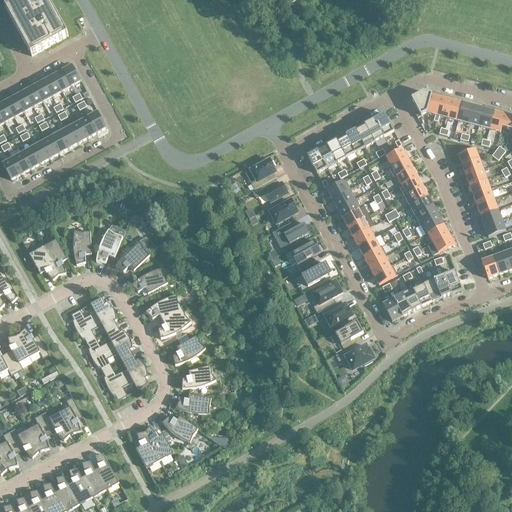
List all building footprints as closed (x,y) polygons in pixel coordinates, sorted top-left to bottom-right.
[(58,19),(47,0),(18,0),(5,8),(32,57),(64,40),(61,34),(65,31),(61,23),(55,26),(53,22),(58,19)] [(72,88),(82,83),(72,66),(63,72),(72,88)] [(62,93),(72,88),(63,72),(53,77),(62,93)] [(53,99),(62,93),(53,77),(44,82),(53,99)] [(43,104),(53,99),(44,82),(34,87),(43,104)] [(34,109),(43,104),(34,87),(25,92),(34,109)] [(24,114),(34,109),(25,92),(15,98),(24,114)] [(423,93),(412,100),(418,111),(421,117),(427,114),(432,96),(423,93)] [(432,96),(427,114),(435,116),(437,117),(442,98),(432,96)] [(15,119),(24,114),(15,98),(6,103),(15,119)] [(437,117),(439,117),(448,120),(453,101),(442,98),(437,117)] [(448,120),(458,122),(463,104),(453,101),(448,120)] [(0,114),(5,125),(15,119),(6,103),(0,105),(0,114)] [(458,122),(469,125),(474,107),(463,104),(458,122)] [(469,125),(479,128),(484,110),(474,107),(469,125)] [(479,128),(490,131),(494,112),(484,110),(479,128)] [(490,131),(500,134),(502,128),(505,115),(494,112),(490,131)] [(107,129),(98,113),(88,118),(97,135),(107,129)] [(384,115),(374,121),(384,138),(394,133),(384,115)] [(502,128),(511,130),(511,117),(505,115),(502,128)] [(88,118),(78,123),(88,140),(97,135),(88,118)] [(374,121),(365,126),(375,144),(384,138),(374,121)] [(78,123),(69,129),(78,145),(88,140),(78,123)] [(365,148),(365,149),(375,144),(365,126),(355,131),(365,148)] [(69,129),(60,134),(69,150),(78,145),(69,129)] [(346,135),(346,136),(355,153),(365,148),(355,131),(355,130),(355,131),(346,136),(346,135)] [(60,134),(50,139),(59,156),(69,150),(60,134)] [(356,154),(355,153),(346,136),(336,141),(346,159),(356,154)] [(50,139),(41,144),(50,161),(59,156),(50,139)] [(337,164),(346,159),(336,141),(327,146),(337,164)] [(41,144),(31,149),(40,166),(50,161),(41,144)] [(327,146),(318,152),(327,169),(337,164),(327,146)] [(31,149),(22,154),(31,171),(40,166),(31,149)] [(408,160),(403,150),(386,159),(391,169),(408,160)] [(480,161),(476,150),(458,157),(462,167),(480,161)] [(318,152),(308,157),(317,175),(327,169),(318,152)] [(22,154),(12,160),(21,176),(31,171),(22,154)] [(12,160),(2,165),(11,182),(21,176),(12,160)] [(391,169),(397,178),(413,169),(408,160),(391,169)] [(483,171),(480,161),(462,167),(466,177),(483,171)] [(270,162),(252,172),(247,175),(252,185),(257,183),(258,183),(260,182),(263,187),(274,181),(271,176),(275,174),(273,170),(274,169),(270,162)] [(397,178),(402,188),(418,178),(413,169),(397,178)] [(487,181),(483,171),(466,177),(469,187),(487,181)] [(402,188),(407,197),(424,188),(418,178),(402,188)] [(287,193),(289,192),(285,185),(283,186),(282,184),(277,186),(274,181),(263,187),(253,193),(257,200),(265,195),(271,204),(288,195),(287,193)] [(491,191),(487,181),(469,187),(473,198),(491,191)] [(349,192),(343,182),(327,191),(332,201),(349,192)] [(407,197),(412,207),(429,197),(424,188),(407,197)] [(495,201),(491,191),(473,198),(477,208),(495,201)] [(332,201),(337,210),(354,201),(349,192),(332,201)] [(412,207),(417,216),(434,207),(429,197),(412,207)] [(277,225),(297,214),(295,210),(296,209),(292,202),(288,204),(286,201),(277,206),(279,209),(271,214),(277,225)] [(337,210),(343,220),(359,211),(354,201),(337,210)] [(498,211),(495,201),(477,208),(481,218),(498,211)] [(129,203),(126,210),(132,213),(135,205),(129,203)] [(417,216),(423,225),(439,216),(434,207),(417,216)] [(137,208),(133,218),(140,220),(144,210),(137,208)] [(251,209),(246,212),(250,219),(255,216),(251,209)] [(343,220),(348,229),(364,220),(359,211),(343,220)] [(484,228),(502,221),(498,211),(481,218),(484,228)] [(423,225),(428,235),(444,226),(439,216),(423,225)] [(348,229),(353,239),(370,230),(364,220),(348,229)] [(502,221),(484,228),(488,239),(506,232),(502,221)] [(297,242),(310,234),(304,224),(294,230),(291,224),(272,234),(281,250),(290,245),(291,248),(298,244),(297,242)] [(428,235),(433,244),(450,235),(444,226),(428,235)] [(353,239),(358,248),(375,239),(370,230),(353,239)] [(115,260),(123,239),(116,236),(109,232),(107,235),(104,239),(103,241),(102,243),(101,247),(100,249),(99,251),(98,255),(97,260),(97,264),(106,265),(109,257),(115,260)] [(92,256),(91,234),(83,234),(75,233),(74,235),(74,239),(74,241),(73,244),(73,248),(74,251),(74,256),(75,259),(76,263),(76,265),(77,267),(86,264),(85,256),(92,256)] [(433,244),(438,254),(455,245),(450,235),(433,244)] [(358,248),(363,258),(380,249),(375,239),(358,248)] [(57,241),(43,249),(59,277),(66,275),(66,273),(65,270),(63,266),(62,264),(68,261),(57,241)] [(292,255),(301,271),(313,265),(310,259),(320,254),(314,242),(292,255)] [(134,273),(150,257),(145,252),(141,245),(137,247),(133,249),(132,251),(130,252),(127,255),(124,258),(121,261),(120,263),(118,265),(116,269),(124,274),(130,268),(134,273)] [(28,246),(25,248),(41,276),(46,273),(47,275),(50,279),(53,283),(59,277),(43,249),(33,254),(28,246)] [(363,258),(369,267),(385,258),(380,249),(363,258)] [(511,250),(502,255),(509,272),(511,271),(511,250)] [(502,255),(492,258),(499,276),(509,272),(502,255)] [(369,267),(374,277),(390,268),(385,258),(369,267)] [(481,262),(488,280),(499,276),(492,258),(481,262)] [(305,283),(308,289),(332,276),(326,264),(316,270),(313,265),(301,271),(292,276),(298,287),(305,283)] [(374,277),(379,287),(396,278),(390,268),(374,277)] [(18,299),(3,271),(0,272),(0,298),(5,307),(0,298),(5,295),(6,297),(8,300),(10,302),(12,305),(18,299)] [(148,296),(168,285),(164,279),(162,271),(158,272),(156,272),(154,273),(150,275),(146,277),(142,279),(138,282),(135,284),(132,287),(138,294),(145,290),(148,296)] [(444,276),(452,295),(462,291),(455,272),(444,276)] [(434,281),(442,299),(452,295),(444,276),(434,281)] [(442,299),(434,281),(423,285),(432,304),(442,299)] [(336,283),(313,295),(319,306),(314,309),(318,315),(336,305),(334,301),(343,296),(340,290),(337,284),(336,283)] [(413,290),(422,308),(432,304),(423,285),(413,290)] [(413,290),(403,295),(412,313),(422,308),(413,290)] [(403,295),(393,300),(402,318),(412,313),(403,295)] [(160,317),(163,322),(183,311),(179,305),(177,297),(173,298),(171,299),(168,300),(164,302),(160,304),(157,306),(153,308),(149,311),(146,314),(153,321),(160,317)] [(105,305),(102,300),(91,306),(95,314),(85,319),(81,311),(71,316),(74,321),(73,322),(73,323),(74,326),(75,327),(76,330),(77,332),(114,312),(113,310),(112,308),(111,307),(109,305),(108,305),(107,304),(105,305)] [(402,318),(393,300),(383,306),(392,323),(402,318)] [(338,304),(323,313),(326,317),(325,317),(332,328),(339,325),(340,326),(348,322),(347,320),(353,317),(349,310),(347,310),(345,306),(341,309),(338,304)] [(186,318),(183,311),(163,322),(166,328),(159,331),(161,341),(165,340),(167,339),(169,338),(173,336),(177,334),(181,332),(185,330),(188,327),(191,324),(186,318)] [(115,314),(114,312),(77,332),(78,335),(80,337),(82,339),(83,340),(84,341),(85,341),(87,345),(96,340),(92,332),(102,327),(106,335),(118,328),(115,323),(117,322),(117,321),(117,320),(117,318),(116,316),(115,314)] [(357,324),(335,336),(344,351),(354,345),(352,341),(363,335),(357,324)] [(121,334),(118,328),(106,335),(111,342),(101,348),(96,340),(87,345),(90,350),(89,350),(89,351),(90,354),(90,355),(91,358),(92,361),(130,340),(129,338),(128,337),(126,335),(125,334),(123,333),(121,334)] [(20,336),(18,337),(30,359),(40,354),(43,360),(50,357),(39,337),(33,340),(32,338),(29,334),(27,333),(25,331),(20,336)] [(30,359),(18,337),(16,338),(9,340),(10,344),(11,350),(12,352),(7,355),(18,374),(24,371),(20,364),(30,359)] [(325,337),(317,342),(320,349),(329,344),(325,337)] [(197,338),(177,349),(180,354),(173,358),(176,367),(180,366),(182,365),(184,365),(186,364),(188,363),(192,361),(196,359),(199,356),(203,354),(206,351),(200,345),(197,338)] [(131,342),(130,340),(92,361),(94,363),(96,366),(97,368),(98,369),(99,370),(100,369),(103,374),(112,369),(108,361),(118,355),(122,363),(133,357),(130,351),(133,350),(133,349),(132,348),(132,346),(132,344),(131,342)] [(355,347),(343,353),(353,371),(363,366),(364,367),(373,363),(372,361),(374,360),(369,351),(368,352),(366,347),(357,352),(355,347)] [(0,375),(8,371),(12,378),(18,374),(7,355),(1,357),(0,356),(0,355),(0,375)] [(136,362),(133,357),(122,363),(126,371),(116,376),(112,369),(103,374),(105,378),(104,379),(104,380),(105,383),(106,384),(107,387),(108,389),(146,369),(145,367),(143,365),(142,364),(140,362),(139,362),(138,361),(136,362)] [(212,375),(211,368),(189,373),(190,379),(183,381),(183,391),(185,391),(187,391),(191,390),(196,390),(200,389),(202,388),(204,388),(208,386),(212,385),(216,383),(212,375)] [(147,370),(146,369),(108,389),(109,392),(111,394),(112,395),(114,397),(115,398),(116,397),(118,402),(128,397),(123,389),(133,384),(138,392),(149,386),(146,380),(148,379),(148,378),(148,377),(148,375),(147,373),(147,370)] [(345,376),(338,380),(343,390),(350,387),(345,376)] [(61,380),(55,383),(59,390),(65,386),(61,380)] [(210,408),(212,401),(189,396),(188,403),(180,401),(176,410),(180,412),(185,413),(189,414),(193,415),(197,416),(201,416),(206,417),(210,416),(210,408)] [(83,419),(73,399),(66,402),(70,409),(60,414),(72,436),(74,435),(81,433),(80,429),(79,424),(78,422),(83,419)] [(243,406),(241,413),(248,414),(249,408),(243,406)] [(47,413),(41,416),(51,436),(57,433),(58,435),(61,439),(62,440),(65,442),(70,437),(72,436),(60,414),(50,420),(47,413)] [(51,436),(41,416),(35,420),(38,426),(28,432),(40,453),(42,452),(50,451),(49,447),(48,444),(47,441),(46,439),(51,436)] [(193,437),(198,431),(180,418),(176,423),(170,418),(163,424),(164,426),(166,428),(168,431),(172,434),(175,436),(179,439),(181,440),(183,441),(187,443),(191,445),(193,437)] [(150,429),(145,434),(160,463),(174,455),(167,444),(163,436),(158,438),(157,437),(155,434),(153,432),(150,429)] [(15,430),(9,434),(20,453),(25,450),(26,452),(29,455),(30,457),(33,460),(39,454),(40,453),(28,432),(19,437),(15,430)] [(166,432),(162,434),(163,436),(167,444),(171,441),(166,432)] [(20,453),(9,434),(8,434),(4,436),(3,437),(7,443),(0,447),(0,454),(9,471),(11,470),(18,468),(17,463),(16,460),(15,458),(14,456),(20,453)] [(160,463),(145,434),(137,436),(138,439),(139,441),(140,446),(141,447),(136,450),(147,470),(160,463)] [(214,439),(214,443),(224,450),(233,442),(228,440),(214,439)] [(0,475),(1,477),(7,472),(9,471),(0,454),(0,475)] [(120,485),(104,456),(96,458),(97,462),(98,465),(100,468),(101,470),(96,472),(91,464),(90,464),(106,492),(120,485)] [(184,457),(178,460),(183,470),(188,468),(184,457)] [(106,492),(90,464),(83,466),(84,469),(85,472),(86,475),(87,477),(82,480),(78,471),(77,471),(93,499),(106,492)] [(93,499),(77,471),(70,473),(71,476),(72,479),(73,482),(74,484),(69,487),(64,478),(80,507),(93,499)] [(69,511),(80,507),(64,478),(57,480),(58,484),(59,486),(60,489),(61,491),(56,494),(51,485),(65,511),(69,511)] [(65,511),(51,485),(43,487),(45,491),(46,493),(47,497),(48,498),(43,501),(38,492),(48,511),(65,511)] [(48,511),(38,492),(30,494),(31,498),(32,501),(34,504),(35,506),(30,508),(25,500),(31,511),(48,511)] [(31,511),(25,500),(17,501),(18,505),(19,508),(21,511),(14,511),(12,507),(11,507),(14,511),(31,511)]
